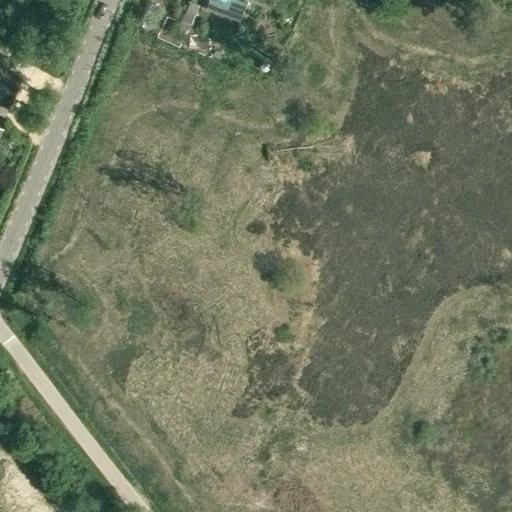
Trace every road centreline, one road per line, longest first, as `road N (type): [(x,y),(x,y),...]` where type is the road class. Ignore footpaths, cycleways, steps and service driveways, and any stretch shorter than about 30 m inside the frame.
road 1 (unclassified): [(0,271),(111,0)]
road 2 (unclassified): [(137,511),(0,331)]
